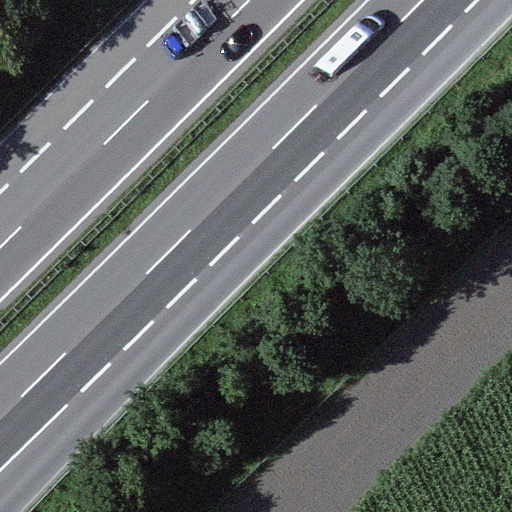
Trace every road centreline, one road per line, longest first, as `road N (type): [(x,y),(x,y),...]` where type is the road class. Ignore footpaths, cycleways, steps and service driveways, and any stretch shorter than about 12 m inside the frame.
road 1 (motorway): [(50,378),(431,0)]
road 2 (motorway): [(259,0),(0,257)]
road 3 (motorway): [(0,490),(50,378)]
